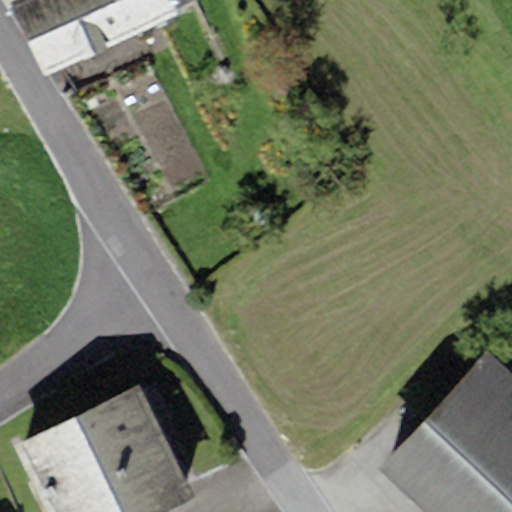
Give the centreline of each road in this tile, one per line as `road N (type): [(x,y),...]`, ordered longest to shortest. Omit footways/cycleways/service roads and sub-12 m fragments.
road 1 (unclassified): [(132,296),(0,45)]
road 2 (unclassified): [(301,511),(132,296)]
road 3 (residential): [(0,393),(132,296)]
